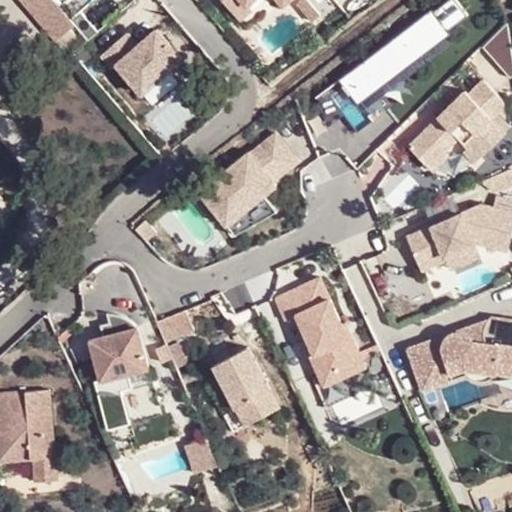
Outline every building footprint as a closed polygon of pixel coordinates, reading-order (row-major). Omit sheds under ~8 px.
[(55,0),(14,0),(48,37),(71,17),(55,0)] [(221,0),(229,8),(238,0),(241,0),(246,4),(251,0),(276,0),(281,5),(287,0),(221,0)] [(241,0),(238,0),(229,8),(238,19),(250,9),(241,0)] [(456,0),(447,0),(340,79),(344,85),(343,86),(350,95),(351,94),(358,104),(452,35),(450,32),(469,18),(456,0)] [(137,39),(126,28),(100,52),(141,93),(185,51),(156,21),(137,39)] [(153,99),(170,82),(162,74),(145,91),(153,99)] [(501,100),(481,80),(467,94),(463,90),(407,145),(426,166),(442,150),(456,138),(466,147),(477,159),(504,132),(489,118),(501,106),(501,100)] [(343,116),(324,91),(315,97),(327,127),(343,116)] [(223,221),(303,162),(277,127),(197,186),(223,221)] [(466,147),(462,151),(473,162),(477,159),(466,147)] [(442,150),(426,166),(430,170),(446,154),(442,150)] [(242,227),(272,203),(264,193),(234,217),(242,227)] [(471,246),(474,245),(504,253),(511,219),(511,216),(477,208),(404,241),(418,273),(443,262),(447,272),(477,259),(471,246)] [(315,280),(271,299),(281,322),(287,319),(315,378),(332,370),(337,380),(361,369),(349,342),(340,347),(332,329),(336,327),(315,280)] [(183,310),(157,321),(163,336),(189,325),(183,310)] [(403,351),(418,391),(462,375),(469,380),(475,381),(481,381),(486,380),(486,379),(489,378),(494,374),(511,377),(511,323),(484,317),(482,321),(479,329),(478,336),(468,340),(465,337),(461,334),(456,333),(451,333),(403,351)] [(336,327),(332,329),(340,347),(349,342),(341,324),(336,327)] [(85,339),(95,379),(122,372),(142,368),(132,327),(85,339)] [(242,348),(209,366),(231,409),(245,402),(254,420),(274,408),(242,348)] [(332,370),(315,378),(319,389),(337,380),(332,370)] [(122,372),(95,379),(98,394),(126,387),(122,372)] [(48,389),(0,391),(0,460),(33,459),(34,481),(58,480),(56,455),(53,455),(48,389)] [(245,402),(231,409),(240,426),(254,420),(245,402)] [(186,441),(191,468),(213,464),(209,437),(186,441)]
